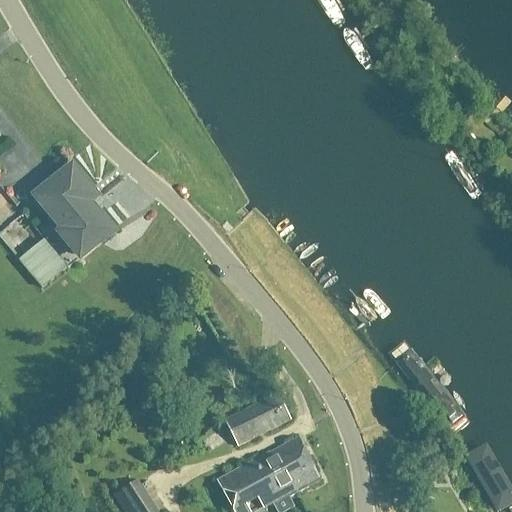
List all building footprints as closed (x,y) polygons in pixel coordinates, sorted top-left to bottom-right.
[(71,168),(37,197),(64,230),(61,233),(81,256),(111,231),(82,196),(90,189),(71,168)] [(1,236),(14,250),(34,232),(20,217),(1,236)] [(17,262),(42,289),(66,267),(41,240),(17,262)] [(412,346),(392,361),(446,431),(465,416),(412,346)] [(290,420),(277,394),(224,420),(237,446),(290,420)] [(297,438),(288,443),(217,483),(233,511),(252,511),(271,502),(276,511),(282,511),(294,506),(289,497),(320,480),(297,438)] [(511,483),(488,440),(463,454),(495,511),(496,511),(511,503),(511,483)] [(414,477),(431,470),(428,463),(426,464),(421,453),(409,458),(414,469),(411,469),(414,477)] [(157,511),(137,481),(113,496),(123,511),(157,511)]
